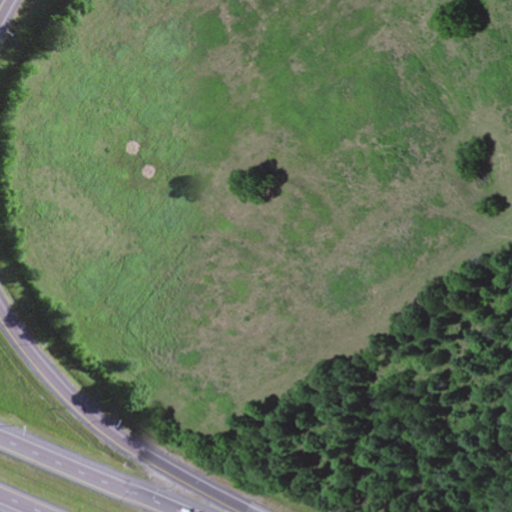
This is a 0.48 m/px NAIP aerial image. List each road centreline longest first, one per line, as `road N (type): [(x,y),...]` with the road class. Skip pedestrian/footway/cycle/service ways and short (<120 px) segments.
road 1 (motorway): [(242,511),(144,458),(75,407),(0,317),(10,0)]
road 2 (motorway): [(175,511),(0,438)]
